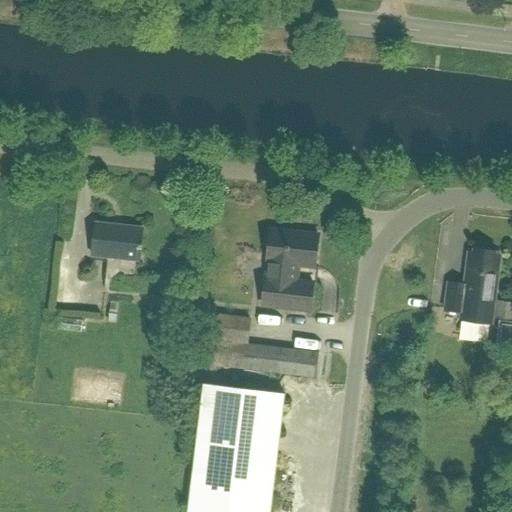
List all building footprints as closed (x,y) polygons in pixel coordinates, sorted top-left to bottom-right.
[(142,229),(96,223),(92,256),(139,262),(140,249),(141,249),(142,245),(141,245),(142,229)] [(297,266),(314,268),(318,236),(270,230),(267,263),(275,264),(270,308),(309,312),(312,283),(296,281),(297,266)] [(465,286),(447,283),(444,311),(464,314),(463,321),(490,324),(499,257),(493,257),(494,253),(475,250),(474,254),(469,254),(465,286)] [(511,320),(511,302),(498,301),(495,319),(511,320)] [(511,347),(511,326),(503,326),(500,346),(511,347)] [(286,356),(284,367),(318,372),(320,361),(286,356)] [(269,511),(284,395),(203,385),(187,511),(269,511)]
